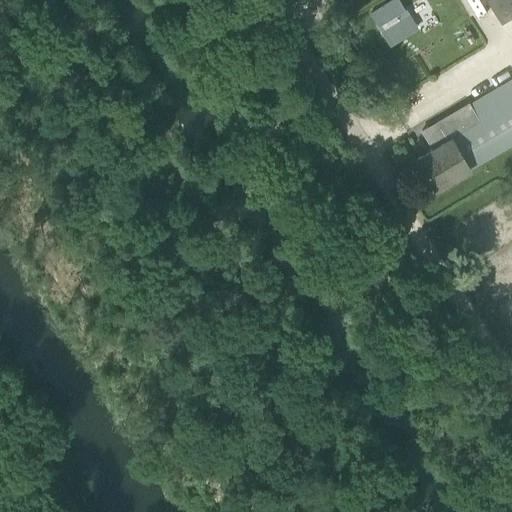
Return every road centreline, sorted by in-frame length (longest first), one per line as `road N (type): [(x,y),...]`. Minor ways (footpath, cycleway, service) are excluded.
road 1 (track): [(366,144),(511,379)]
road 2 (unclassified): [(274,0),(366,144)]
